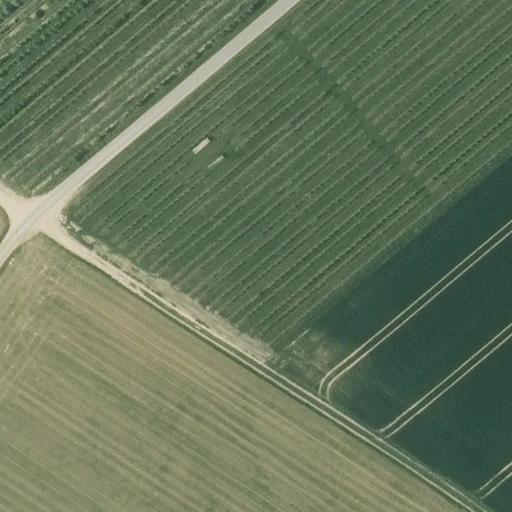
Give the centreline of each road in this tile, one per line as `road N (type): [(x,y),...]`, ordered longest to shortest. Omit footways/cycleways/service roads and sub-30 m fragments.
road 1 (track): [(474,511),(0,197)]
road 2 (track): [(0,256),(292,0)]
